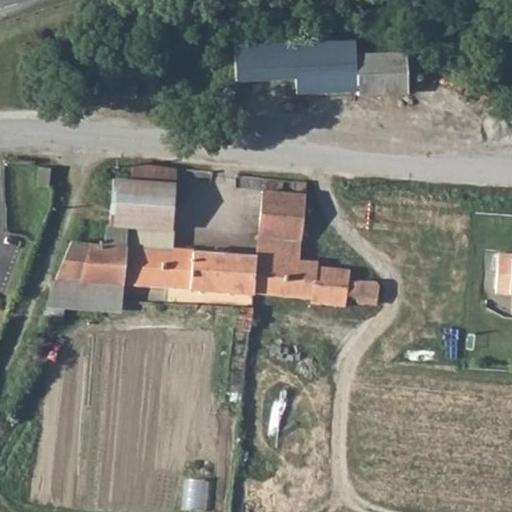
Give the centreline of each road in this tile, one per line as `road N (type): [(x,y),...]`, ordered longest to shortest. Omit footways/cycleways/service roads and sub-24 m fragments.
road 1 (residential): [(511,176),(0,137)]
road 2 (track): [(0,398),(72,215),(83,140)]
